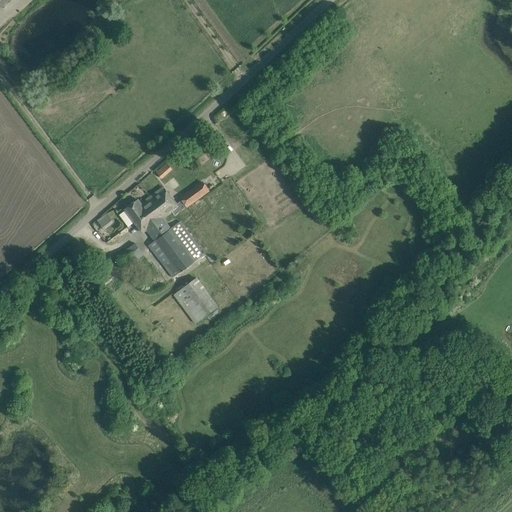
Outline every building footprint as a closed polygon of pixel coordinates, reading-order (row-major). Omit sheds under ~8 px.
[(155,171),(162,178),(173,168),(166,161),(155,171)] [(287,183),(293,193),(299,189),(292,179),(287,183)] [(187,207),(209,191),(201,182),(180,198),(182,200),(187,207)] [(163,187),(150,197),(165,216),(172,211),(175,216),(187,207),(182,200),(176,204),(163,187)] [(300,188),(299,189),(293,193),(300,204),(307,199),(300,188)] [(165,216),(150,197),(141,204),(138,199),(125,208),(126,209),(119,214),(128,226),(135,221),(143,232),(147,229),(155,239),(149,244),(173,277),(205,254),(180,221),(170,229),(162,218),(165,216)] [(107,213),(94,221),(99,230),(112,222),(107,213)] [(148,248),(141,239),(115,257),(123,267),(148,248)] [(216,306),(197,278),(175,295),(195,322),(216,306)]
